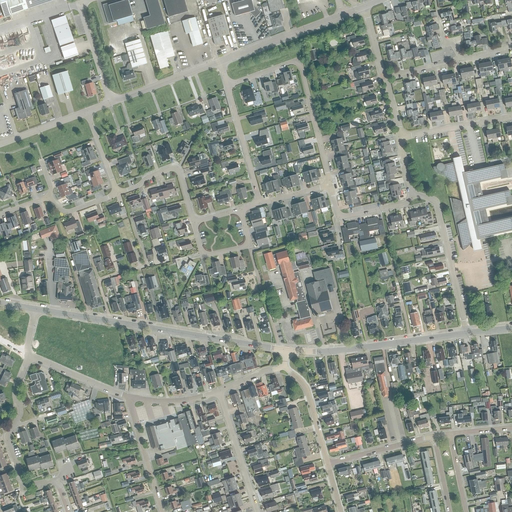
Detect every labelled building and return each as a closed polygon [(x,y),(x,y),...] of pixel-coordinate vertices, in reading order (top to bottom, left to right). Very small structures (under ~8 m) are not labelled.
[(0,0),(0,5),(4,17),(54,0),(0,0)] [(114,1),(103,5),(108,24),(117,21),(117,20),(132,16),(133,16),(128,0),(126,0),(115,3),(114,1)] [(158,0),(145,0),(150,16),(144,18),(147,30),(165,24),(158,0)] [(163,0),(169,17),(188,12),(184,0),(163,0)] [(236,16),(250,12),(256,18),(261,13),(254,6),(251,0),(245,0),(232,4),(236,16)] [(272,22),(273,28),(282,26),(281,22),(283,22),(281,13),(280,13),(279,10),(284,9),(281,0),(266,0),(270,13),(272,12),(273,15),(270,16),(272,22)] [(419,4),(418,0),(412,1),(412,2),(406,3),(407,5),(407,9),(413,8),(414,12),(420,11),(419,4)] [(409,16),(407,9),(407,5),(401,6),(401,7),(395,8),(396,14),(402,13),(402,17),(406,16),(409,16)] [(449,22),(454,20),(452,10),(446,11),(446,12),(440,14),(442,19),(447,18),(448,22),(449,22)] [(380,14),(382,24),(389,23),(388,19),(393,18),(392,11),(388,12),(388,13),(386,14),(386,13),(380,14)] [(208,19),(214,39),(213,39),(215,45),(222,43),(221,39),(221,38),(221,37),(229,34),(223,15),(208,19)] [(65,16),(51,21),(59,45),(66,43),(67,46),(60,48),(64,59),(78,54),(74,44),(72,44),(71,41),(73,41),(73,40),(65,16)] [(132,16),(117,20),(117,21),(118,26),(134,21),(132,16)] [(186,34),(189,33),(193,47),(203,44),(195,17),(182,21),(186,34)] [(507,20),(502,21),(503,27),(508,26),(508,30),(511,28),(511,17),(506,19),(507,20)] [(454,20),(449,22),(451,27),(450,27),(451,33),(455,32),(462,31),(460,25),(456,26),(455,20),(454,20)] [(503,27),(502,21),(495,22),(495,21),(489,22),(491,33),(497,32),(496,28),(503,27)] [(382,24),(380,25),(382,31),(383,31),(384,36),(390,35),(388,29),(392,28),(391,22),(389,23),(382,24)] [(425,26),(428,36),(434,35),(434,34),(433,31),(438,30),(437,24),(431,25),(431,24),(425,26)] [(151,35),(160,69),(169,66),(166,58),(175,55),(168,30),(151,35)] [(428,36),(426,36),(428,43),(431,42),(433,47),(439,46),(437,40),(439,40),(437,34),(434,34),(434,35),(428,36)] [(476,46),(475,39),(471,40),(470,35),(464,36),(465,41),(464,42),(465,48),(476,46)] [(475,39),(476,46),(476,47),(482,46),(482,45),(488,44),(487,38),(481,39),(480,35),(474,36),(475,39)] [(352,39),(353,42),(350,43),(349,45),(350,48),(364,44),(362,37),(356,39),(355,36),(349,37),(350,40),(352,39)] [(140,39),(125,44),(131,63),(128,64),(127,67),(126,67),(127,70),(128,69),(129,72),(122,74),(124,81),(135,78),(133,70),(139,69),(138,66),(147,64),(140,39)] [(412,51),(413,56),(414,59),(420,58),(419,57),(425,55),(423,50),(418,51),(417,47),(411,49),(412,51)] [(401,57),(399,52),(394,53),(393,49),(387,51),(389,61),(395,60),(395,59),(401,57)] [(405,49),(403,49),(399,50),(399,52),(401,57),(402,60),(408,59),(407,58),(413,56),(412,51),(406,52),(405,49)] [(348,56),(353,54),(353,55),(356,54),(356,57),(354,57),(353,58),(353,59),(353,60),(353,61),(353,62),(353,63),(353,64),(353,65),(353,66),(362,64),(361,61),(368,59),(366,51),(359,53),(359,50),(357,51),(353,52),(347,53),(348,56)] [(500,72),(504,72),(504,75),(507,74),(506,72),(504,60),(498,61),(500,72)] [(485,64),(479,65),(480,73),(484,72),(485,77),(487,76),(485,64)] [(358,69),(358,71),(355,72),(354,73),(356,79),(357,80),(360,79),(360,78),(360,76),(370,74),(368,66),(361,68),(360,65),(354,67),(355,70),(358,69)] [(462,78),(462,80),(466,80),(467,82),(469,81),(467,69),(460,70),(462,78)] [(72,90),(66,70),(52,75),(58,95),(72,90)] [(284,74),(280,75),(283,86),(289,84),(288,82),(293,80),(291,71),(284,73),(284,74)] [(456,85),(456,84),(456,82),(455,74),(448,76),(451,88),(453,88),(453,86),(456,85)] [(448,84),(448,88),(451,88),(448,76),(442,77),(443,85),(448,84)] [(424,87),(429,86),(429,91),(432,90),(429,78),(423,79),(424,87)] [(89,96),(90,96),(91,96),(93,95),(96,94),(92,82),(89,83),(88,79),(81,81),(83,85),(85,84),(88,96),(89,96)] [(362,86),(363,91),(373,89),(371,81),(365,82),(364,80),(353,82),(354,87),(359,86),(362,86)] [(404,82),(406,92),(412,91),(411,88),(417,86),(417,89),(420,88),(419,85),(417,85),(416,80),(410,82),(410,81),(404,82)] [(272,83),(272,82),(264,83),(267,93),(272,91),(273,94),(278,92),(276,82),(272,83)] [(49,85),(39,88),(43,99),(45,103),(46,103),(46,105),(55,102),(53,96),(53,97),(49,85)] [(15,109),(18,119),(31,115),(29,109),(33,108),(30,99),(29,95),(27,89),(14,93),(18,107),(15,109)] [(244,97),(246,103),(253,101),(254,106),(263,104),(260,96),(254,97),(252,89),(242,92),(243,93),(242,93),(243,97),(244,97)] [(405,99),(406,105),(412,103),(411,98),(415,97),(414,91),(412,91),(406,92),(403,93),(404,99),(405,99)] [(365,98),(366,102),(364,102),(364,103),(364,106),(365,106),(377,103),(375,96),(369,97),(368,94),(362,96),(362,99),(365,98)] [(494,96),(491,96),(494,109),(500,107),(499,99),(494,100),(494,96)] [(206,111),(208,117),(214,115),(213,111),(220,108),(216,97),(209,100),(212,109),(206,111)] [(475,112),(481,111),(480,103),(475,104),(475,99),(474,99),(472,100),(475,112)] [(47,113),(49,113),(46,105),(46,103),(45,103),(38,105),(41,115),(44,114),(45,115),(47,115),(47,113)] [(285,103),(275,105),(276,111),(286,108),(285,103)] [(304,111),(303,108),(302,105),(296,107),(295,103),(288,105),(290,112),(293,111),(294,114),(300,113),(303,112),(304,112),(304,111)] [(411,116),(417,115),(418,115),(417,108),(413,109),(412,103),(406,105),(408,110),(407,111),(408,117),(411,116)] [(462,114),(461,106),(457,107),(456,103),(454,103),(456,116),(462,114)] [(188,108),(191,116),(200,112),(200,113),(205,112),(202,105),(199,106),(198,104),(194,105),(194,106),(191,107),(190,107),(189,107),(189,108),(188,108)] [(366,113),(369,122),(373,121),(373,120),(383,117),(381,110),(374,111),(373,108),(365,111),(365,114),(366,113)] [(442,111),(438,112),(437,108),(435,108),(438,121),(444,119),(442,111)] [(262,119),(267,118),(265,110),(256,112),(257,116),(250,118),(252,126),(264,123),(262,119)] [(179,116),(177,112),(172,114),(173,118),(172,119),(169,120),(171,124),(174,123),(175,126),(182,123),(179,116)] [(417,115),(411,116),(413,127),(419,125),(419,124),(424,123),(423,117),(418,118),(417,115)] [(168,131),(166,124),(164,120),(161,122),(159,119),(152,122),(154,127),(155,126),(156,130),(160,129),(162,133),(168,131)] [(219,126),(218,122),(211,124),(214,132),(219,131),(219,134),(224,133),(223,132),(229,130),(227,123),(219,126)] [(299,133),(305,131),(308,130),(309,130),(308,129),(309,129),(308,126),(308,127),(307,124),(301,125),(300,122),(294,124),(295,130),(298,130),(299,133)] [(374,127),(376,134),(386,132),(385,124),(378,126),(377,123),(370,125),(371,128),(374,127)] [(136,128),(132,129),(135,136),(132,137),(134,144),(139,141),(137,136),(145,133),(143,126),(136,128)] [(262,137),(255,139),(257,146),(268,143),(267,139),(270,138),(267,129),(260,131),(262,137)] [(492,131),(495,143),(498,142),(497,138),(500,137),(499,129),(492,131)] [(495,143),(492,131),(486,132),(488,140),(492,139),(493,143),(495,143)] [(115,134),(108,137),(110,142),(110,143),(111,144),(111,145),(112,148),(118,146),(119,147),(127,144),(124,136),(116,138),(115,134)] [(331,141),(333,147),(343,144),(342,141),(345,141),(343,135),(337,136),(338,139),(331,141)] [(380,146),(381,149),(391,147),(390,141),(389,141),(386,142),(385,138),(378,140),(378,141),(376,141),(377,146),(380,146)] [(208,144),(210,154),(217,152),(215,146),(219,145),(218,141),(208,144)] [(225,147),(226,150),(230,149),(230,148),(235,147),(233,141),(224,143),(221,144),(221,145),(219,145),(220,149),(225,147)] [(177,152),(184,156),(188,148),(191,150),(194,143),(191,142),(189,146),(183,143),(177,152)] [(164,146),(165,149),(158,152),(159,156),(160,155),(162,161),(170,159),(168,154),(172,153),(169,144),(164,146)] [(341,151),(342,154),(348,152),(346,147),(344,147),(343,144),(333,147),(334,153),(341,151)] [(301,153),(303,152),(304,155),(314,152),(312,146),(306,148),(305,145),(299,146),(301,153)] [(82,150),(84,156),(94,152),(92,147),(84,150),(83,146),(76,149),(77,152),(82,150)] [(392,148),(391,147),(381,149),(382,152),(379,152),(380,158),(386,157),(385,154),(392,152),(391,148),(392,148)] [(143,157),(147,167),(153,165),(150,157),(153,156),(151,150),(148,151),(149,154),(143,157)] [(264,157),(261,158),(262,165),(271,163),(269,156),(272,155),(271,150),(263,152),(264,157)] [(62,156),(61,152),(54,155),(55,158),(56,161),(48,164),(50,169),(60,165),(63,165),(60,157),(62,156)] [(94,152),(84,156),(86,162),(82,163),(83,167),(90,164),(88,161),(96,158),(94,152)] [(336,158),(337,164),(348,162),(347,159),(349,158),(348,152),(342,154),(342,157),(336,158)] [(123,164),(118,166),(121,175),(130,172),(128,164),(132,163),(129,156),(121,159),(123,164)] [(206,158),(199,160),(198,157),(189,160),(191,166),(198,164),(200,168),(208,165),(206,158)] [(455,199),(452,199),(453,203),(452,203),(457,225),(456,226),(458,234),(459,234),(463,251),(466,248),(469,245),(472,242),(471,237),(475,236),(479,236),(479,238),(511,230),(511,217),(489,223),(486,209),(510,204),(510,202),(511,201),(511,200),(511,196),(510,190),(483,197),(480,183),(504,177),(504,175),(506,175),(505,169),(504,164),(470,172),(471,175),(465,176),(460,157),(453,159),(454,163),(443,165),(442,164),(440,164),(438,164),(437,165),(436,167),(433,167),(433,169),(434,171),(436,173),(438,174),(439,174),(441,175),(444,176),(446,178),(448,180),(450,181),(452,182),(455,183),(457,182),(458,182),(463,202),(462,202),(459,200),(455,199)] [(390,159),(381,161),(382,168),(385,167),(386,170),(396,168),(395,162),(391,163),(390,159)] [(222,162),(224,168),(226,167),(227,169),(230,168),(231,174),(236,173),(236,171),(241,170),(239,163),(230,166),(228,160),(222,162)] [(345,168),(346,171),(352,170),(351,164),(348,165),(348,162),(337,164),(339,170),(345,168)] [(50,169),(53,175),(63,171),(60,165),(50,169)] [(90,176),(92,180),(101,177),(99,170),(96,171),(94,168),(86,171),(88,177),(90,176)] [(396,168),(386,170),(387,173),(384,174),(386,181),(395,179),(394,174),(397,173),(396,170),(396,168)] [(312,182),(319,180),(318,178),(321,177),(319,169),(316,170),(316,169),(309,171),(312,182)] [(340,176),(342,182),(352,179),(351,176),(354,176),(352,170),(346,171),(347,174),(340,176)] [(303,173),(306,184),(312,182),(309,171),(303,173)] [(280,180),(278,174),(273,176),(274,181),(271,182),(274,192),(280,191),(279,188),(282,187),(280,180)] [(192,179),(193,186),(197,185),(205,183),(203,175),(195,177),(195,178),(192,179)] [(290,176),(293,187),(299,186),(296,175),(290,176)] [(293,187),(290,176),(284,178),(284,179),(281,180),(283,187),(286,186),(287,189),(293,187)] [(67,184),(71,183),(69,177),(63,179),(65,184),(58,187),(60,193),(69,189),(67,184)] [(103,183),(101,177),(92,180),(89,181),(93,191),(102,188),(101,184),(103,183)] [(26,180),(26,182),(23,183),(23,182),(17,184),(19,190),(21,194),(26,192),(24,188),(28,186),(28,187),(34,185),(31,178),(26,180)] [(350,186),(350,189),(357,187),(355,182),(353,182),(352,179),(342,182),(343,188),(350,186)] [(264,183),(265,184),(262,185),(264,192),(267,192),(267,194),(274,192),(271,182),(264,183)] [(12,190),(10,183),(7,184),(8,187),(0,190),(0,193),(1,195),(0,196),(2,200),(6,199),(6,198),(11,196),(9,191),(12,190)] [(390,189),(391,192),(401,190),(401,188),(400,188),(399,184),(392,186),(392,183),(386,184),(387,189),(390,189)] [(162,189),(162,190),(164,198),(169,197),(168,197),(168,195),(176,193),(177,195),(175,189),(174,189),(173,184),(167,186),(168,189),(162,190),(162,189)] [(238,189),(240,199),(248,197),(246,191),(247,191),(246,187),(238,189)] [(345,193),(346,199),(356,197),(356,194),(358,193),(357,187),(350,189),(351,192),(345,193)] [(67,196),(69,201),(77,198),(76,194),(73,195),(72,194),(73,193),(71,188),(69,189),(60,193),(62,198),(67,196)] [(164,198),(162,190),(157,192),(156,189),(150,190),(152,195),(150,196),(152,202),(152,200),(160,197),(161,199),(160,199),(164,198)] [(224,191),(220,192),(221,195),(217,196),(219,204),(230,201),(228,197),(232,196),(230,189),(224,191)] [(401,190),(391,192),(392,195),(389,195),(390,201),(399,199),(398,196),(402,195),(401,191),(401,190)] [(149,209),(146,198),(140,200),(138,195),(129,198),(131,205),(137,203),(138,207),(144,205),(145,210),(149,209)] [(197,198),(200,209),(208,207),(207,203),(213,202),(211,195),(205,197),(205,196),(197,198)] [(324,196),(318,198),(321,209),(327,207),(327,206),(329,206),(328,200),(325,201),(324,196)] [(356,197),(346,199),(348,205),(354,203),(355,206),(361,205),(359,199),(357,200),(356,197)] [(321,209),(318,198),(312,200),(315,211),(321,209)] [(305,202),(298,203),(301,214),(308,213),(305,202)] [(119,203),(114,205),(108,207),(111,214),(119,211),(121,215),(127,213),(124,206),(120,208),(119,203)] [(301,214),(298,203),(292,205),(295,216),(301,214)] [(174,216),(175,217),(178,216),(178,215),(177,213),(178,213),(178,212),(182,211),(180,205),(176,206),(169,208),(170,215),(173,214),(174,216)] [(34,209),(37,218),(43,216),(40,207),(34,209)] [(286,207),(279,209),(282,220),(289,218),(288,217),(291,216),(289,209),(286,210),(286,207)] [(251,222),(262,219),(260,209),(254,211),(255,214),(250,215),(251,222)] [(279,209),(273,210),(276,221),(282,220),(279,209)] [(420,210),(423,220),(426,219),(426,222),(432,221),(431,214),(427,214),(426,209),(422,210),(422,209),(420,209),(420,210)] [(417,210),(415,211),(417,221),(420,220),(421,223),(423,223),(423,220),(420,210),(417,211),(417,210)] [(22,221),(24,225),(31,222),(30,218),(29,218),(27,211),(20,213),(23,220),(22,221)] [(87,215),(89,222),(97,219),(99,222),(105,220),(103,215),(99,217),(97,211),(92,213),(87,215)] [(417,221),(415,211),(413,211),(414,212),(410,212),(411,219),(409,220),(410,225),(415,224),(414,221),(417,221)] [(397,214),(395,215),(397,225),(400,224),(401,228),(404,227),(401,214),(397,215),(397,214)] [(397,225),(395,215),(394,215),(394,216),(390,217),(391,224),(389,224),(390,230),(395,229),(394,226),(397,225)] [(8,221),(4,223),(5,227),(6,227),(8,233),(12,232),(11,228),(18,226),(14,216),(7,219),(8,221)] [(142,234),(143,236),(149,235),(147,230),(146,230),(144,223),(145,223),(143,216),(137,218),(139,225),(140,224),(140,226),(138,227),(140,234),(142,234)] [(67,231),(75,228),(77,232),(83,230),(80,224),(77,225),(74,218),(70,219),(71,221),(64,223),(65,226),(65,227),(66,227),(67,231)] [(376,218),(371,219),(374,231),(379,230),(380,236),(385,235),(382,220),(379,221),(378,218),(376,219),(376,218)] [(264,225),(262,219),(251,222),(253,228),(259,226),(260,229),(267,227),(266,224),(264,225)] [(365,224),(362,224),(365,239),(370,238),(369,232),(374,231),(371,219),(367,220),(367,221),(365,221),(365,224)] [(175,228),(174,230),(175,234),(177,234),(187,232),(185,225),(182,226),(181,220),(174,222),(175,228)] [(5,227),(4,223),(0,224),(0,222),(0,231),(0,233),(1,233),(2,233),(4,237),(8,235),(5,227)] [(351,223),(354,235),(359,234),(360,240),(365,239),(362,224),(359,225),(358,223),(356,223),(356,222),(351,223)] [(354,235),(351,223),(347,224),(347,225),(345,225),(345,228),(342,228),(345,243),(350,242),(349,236),(354,235)] [(39,232),(42,239),(58,233),(56,226),(39,232)] [(150,230),(153,240),(161,237),(158,227),(150,230)] [(266,231),(255,234),(257,241),(267,238),(266,231)] [(320,232),(321,237),(322,236),(323,243),(334,241),(333,234),(328,235),(327,231),(320,232)] [(420,236),(422,242),(431,240),(431,239),(436,238),(435,233),(431,234),(431,233),(420,236)] [(471,237),(472,242),(474,250),(477,249),(481,248),(480,240),(479,238),(479,236),(475,236),(471,237)] [(267,238),(257,241),(258,247),(261,246),(262,249),(269,247),(268,244),(269,244),(267,238)] [(187,249),(192,248),(190,240),(184,242),(183,239),(176,241),(178,246),(181,245),(182,249),(187,248),(187,249)] [(376,239),(360,242),(362,250),(377,247),(376,239)] [(77,241),(71,243),(74,252),(80,251),(77,241)] [(124,244),(127,255),(128,255),(130,264),(137,262),(134,253),(131,254),(130,252),(133,251),(131,242),(124,244)] [(111,256),(107,245),(101,247),(105,260),(104,260),(107,270),(114,268),(113,262),(112,262),(110,256),(111,256)] [(426,254),(427,257),(440,254),(439,246),(424,250),(423,246),(416,247),(417,251),(422,250),(423,254),(426,254)] [(338,247),(327,249),(328,256),(335,255),(336,259),(344,257),(343,251),(339,252),(338,247)] [(89,306),(89,305),(91,305),(90,303),(92,302),(91,298),(95,296),(93,291),(98,289),(94,278),(95,278),(92,270),(89,271),(88,269),(92,268),(86,250),(72,255),(77,272),(79,271),(80,276),(79,277),(85,297),(87,303),(87,306),(89,306)] [(298,272),(294,273),(293,271),(298,269),(297,266),(296,266),(295,261),(291,262),(290,259),(289,259),(286,251),(272,255),(271,253),(264,254),(269,270),(276,268),(275,266),(279,265),(279,264),(280,264),(284,277),(283,277),(284,281),(285,281),(288,292),(291,301),(297,299),(298,302),(296,302),(300,319),(293,321),(294,323),(293,323),(295,331),(313,326),(305,295),(304,295),(304,292),(303,291),(304,291),(303,287),(298,272)] [(385,252),(378,254),(381,266),(388,264),(388,262),(389,261),(387,252),(385,252)] [(312,267),(309,255),(306,255),(307,258),(297,260),(300,270),(312,267)] [(239,267),(240,270),(244,269),(243,262),(240,263),(238,256),(230,258),(232,268),(239,267)] [(94,259),(95,263),(96,267),(97,267),(99,272),(104,271),(103,266),(104,266),(101,257),(94,259)] [(175,259),(177,268),(181,270),(181,271),(185,273),(188,269),(191,271),(193,267),(195,264),(190,261),(189,262),(188,262),(187,257),(181,258),(181,257),(175,259)] [(59,299),(72,300),(72,294),(73,294),(73,289),(71,289),(72,284),(68,284),(69,268),(67,260),(55,259),(54,267),(56,267),(54,282),(58,283),(58,292),(57,299),(59,299)] [(33,288),(32,276),(31,276),(31,271),(33,271),(31,260),(24,261),(26,272),(27,277),(21,278),(23,290),(27,290),(27,293),(33,292),(33,288)] [(218,272),(219,276),(226,274),(224,267),(220,268),(219,261),(212,263),(213,269),(209,269),(210,275),(214,274),(214,273),(218,272)] [(435,269),(436,271),(440,270),(439,269),(443,268),(442,264),(438,265),(433,266),(433,265),(432,261),(426,263),(426,266),(428,266),(429,270),(435,269)] [(330,269),(329,269),(313,272),(315,280),(316,280),(317,282),(306,285),(314,316),(317,316),(318,315),(333,311),(327,290),(336,288),(331,270),(331,269),(330,269)] [(379,271),(380,275),(381,279),(388,278),(388,276),(393,275),(392,271),(387,272),(387,270),(379,271)] [(0,284),(3,292),(3,293),(4,292),(6,291),(7,292),(8,292),(7,291),(10,290),(6,278),(2,279),(0,272),(0,284)] [(201,274),(194,276),(196,276),(197,281),(195,281),(199,281),(200,284),(205,283),(205,285),(209,284),(207,275),(204,276),(204,275),(201,275),(201,274)] [(111,279),(115,294),(117,294),(115,286),(119,285),(118,283),(120,283),(119,279),(124,278),(123,275),(111,279)] [(155,288),(152,277),(146,279),(149,290),(155,288)] [(246,288),(246,286),(245,279),(237,281),(237,277),(228,279),(229,282),(233,281),(234,289),(239,288),(242,287),(243,290),(246,289),(246,288)] [(431,279),(432,286),(437,285),(437,284),(439,284),(439,285),(443,284),(447,283),(446,279),(441,280),(437,281),(436,278),(431,279)] [(409,282),(403,283),(405,293),(411,292),(409,282)] [(90,303),(91,305),(92,309),(102,305),(101,300),(100,300),(100,297),(98,289),(93,291),(95,296),(91,298),(92,302),(90,303)] [(215,300),(213,293),(204,295),(205,300),(209,299),(210,302),(215,300)] [(137,294),(133,295),(124,297),(129,313),(132,312),(133,313),(136,312),(137,311),(142,310),(137,294)] [(386,297),(388,304),(394,302),(392,295),(386,297)] [(490,308),(488,295),(484,296),(485,302),(484,302),(485,305),(481,305),(483,317),(490,316),(489,308),(490,308)] [(429,297),(423,299),(425,311),(426,316),(424,316),(425,324),(434,322),(432,310),(431,310),(430,305),(429,300),(429,297)] [(121,298),(118,299),(122,311),(123,312),(125,312),(126,310),(123,302),(124,302),(123,298),(121,298)] [(159,312),(161,319),(169,317),(167,310),(168,310),(165,299),(160,300),(162,306),(157,307),(158,312),(159,312)] [(181,301),(182,308),(189,306),(188,299),(181,301)] [(234,311),(239,309),(239,310),(242,309),(239,299),(236,299),(232,300),(234,311)] [(379,319),(381,318),(384,328),(389,326),(387,319),(389,319),(385,304),(376,307),(379,319)] [(174,316),(176,322),(182,320),(180,314),(181,313),(179,307),(178,306),(176,307),(175,308),(175,309),(172,311),(173,316),(174,316)] [(447,312),(448,320),(454,319),(454,315),(454,310),(453,311),(452,306),(446,307),(447,312)] [(437,313),(435,314),(436,317),(437,317),(438,322),(444,321),(442,313),(444,312),(443,307),(437,308),(437,313)] [(394,318),(395,321),(394,322),(394,323),(395,323),(395,327),(399,327),(400,327),(401,327),(403,327),(402,320),(401,320),(401,314),(402,313),(401,308),(396,309),(397,314),(395,314),(395,317),(394,318)] [(190,317),(189,317),(190,318),(189,318),(190,319),(190,320),(191,324),(194,324),(196,324),(196,323),(197,323),(195,316),(193,310),(189,311),(190,317)] [(200,313),(202,325),(208,324),(207,319),(206,316),(205,312),(200,313)] [(410,314),(413,327),(421,325),(418,312),(410,314)] [(211,322),(212,322),(214,327),(220,325),(218,317),(217,317),(216,313),(209,315),(211,322)] [(224,324),(225,328),(231,327),(229,319),(228,314),(224,315),(225,320),(223,320),(224,324)] [(369,323),(370,326),(368,326),(370,333),(378,332),(377,324),(379,324),(377,316),(373,317),(368,318),(368,319),(368,322),(369,323)] [(247,326),(248,330),(254,329),(252,321),(251,321),(250,317),(246,318),(247,322),(245,323),(246,326),(247,326)] [(270,332),(267,321),(261,323),(262,326),(260,326),(260,327),(260,330),(261,330),(262,333),(265,332),(266,333),(270,332)] [(350,323),(353,336),(359,335),(358,331),(359,331),(358,328),(357,328),(355,322),(354,322),(353,321),(351,321),(352,323),(350,323)] [(48,350),(49,355),(56,354),(54,339),(60,338),(59,326),(52,327),(51,323),(44,324),(46,338),(39,339),(41,352),(48,350)] [(127,338),(131,350),(136,348),(132,336),(127,338)] [(148,340),(149,348),(147,348),(148,353),(151,353),(151,351),(154,351),(153,347),(156,346),(155,343),(154,343),(154,339),(152,340),(152,339),(150,339),(150,340),(148,340)] [(492,344),(490,344),(491,351),(493,351),(493,353),(487,354),(489,364),(500,362),(498,352),(497,352),(497,350),(496,341),(491,341),(492,344)] [(168,342),(161,342),(161,344),(159,344),(160,356),(165,356),(169,355),(168,352),(165,352),(165,348),(168,348),(168,342)] [(472,354),(473,354),(473,358),(474,358),(475,359),(477,359),(478,358),(483,357),(482,349),(479,350),(478,344),(477,343),(474,344),(473,345),(473,346),(471,346),(472,354)] [(182,345),(183,346),(176,348),(178,355),(187,353),(187,355),(192,354),(190,349),(188,350),(186,344),(182,345)] [(461,354),(465,353),(466,360),(470,360),(470,363),(473,362),(472,354),(469,355),(468,346),(464,346),(464,345),(460,346),(461,354)] [(197,349),(200,359),(204,358),(203,357),(205,357),(205,355),(207,354),(205,347),(202,348),(202,349),(201,349),(201,348),(200,348),(198,348),(197,348),(197,349)] [(454,364),(458,363),(457,356),(455,347),(451,348),(451,347),(448,348),(449,354),(449,355),(449,357),(452,357),(453,360),(449,361),(450,367),(453,366),(454,364)] [(436,350),(438,361),(443,360),(444,366),(448,365),(447,359),(445,359),(444,351),(443,351),(443,348),(436,350)] [(173,350),(168,352),(169,355),(171,363),(177,361),(173,350)] [(227,361),(225,355),(223,356),(221,350),(217,351),(218,352),(212,354),(214,360),(221,358),(222,362),(227,361)] [(242,371),(236,352),(231,354),(233,362),(231,363),(232,365),(229,366),(232,375),(232,374),(233,375),(236,375),(236,374),(242,371)] [(415,368),(414,363),(413,359),(412,359),(411,353),(405,354),(407,364),(405,364),(407,373),(413,372),(412,368),(415,368)] [(0,401),(5,400),(2,392),(0,393),(0,384),(5,387),(7,382),(8,383),(10,379),(11,377),(9,377),(10,374),(3,371),(6,366),(10,368),(14,360),(1,354),(0,356),(0,362),(4,365),(3,369),(0,367),(0,401)] [(402,365),(402,363),(400,363),(398,354),(390,356),(391,364),(395,364),(396,366),(397,366),(401,365),(402,365)] [(214,365),(211,355),(206,356),(208,362),(204,363),(205,367),(214,365)] [(254,355),(248,356),(248,355),(243,356),(244,357),(239,358),(243,371),(257,367),(255,359),(254,355)] [(367,357),(359,358),(360,363),(361,363),(362,367),(361,367),(362,370),(365,370),(365,371),(368,371),(369,369),(373,369),(372,364),(368,364),(367,357)] [(374,358),(375,364),(376,374),(377,374),(381,392),(382,392),(383,397),(388,396),(387,391),(388,390),(384,372),(385,372),(385,366),(383,357),(374,358)] [(190,360),(192,368),(199,366),(196,358),(190,360)] [(360,363),(359,358),(351,360),(353,369),(348,370),(348,368),(345,369),(348,384),(363,382),(361,372),(362,372),(362,370),(361,367),(362,367),(361,363),(360,363)] [(326,375),(325,363),(317,365),(318,370),(319,370),(319,376),(322,375),(323,379),(326,378),(326,375)] [(225,368),(216,371),(218,377),(223,376),(223,377),(224,377),(226,377),(226,376),(226,375),(227,375),(227,374),(230,373),(228,367),(225,368)] [(119,383),(125,383),(126,374),(129,374),(129,368),(124,368),(124,374),(118,374),(118,380),(119,380),(119,383)] [(206,375),(208,383),(216,381),(215,378),(216,378),(214,371),(207,372),(206,368),(201,370),(203,375),(206,375)] [(133,381),(133,389),(138,389),(138,390),(141,390),(141,389),(146,388),(145,370),(130,370),(130,376),(135,376),(135,381),(133,381)] [(193,383),(192,376),(186,378),(185,372),(181,373),(183,380),(186,379),(187,381),(186,382),(187,385),(188,389),(193,388),(192,383),(193,383)] [(30,387),(33,394),(40,392),(39,392),(41,391),(41,392),(48,390),(44,380),(46,380),(45,377),(43,375),(43,374),(41,373),(41,374),(39,374),(37,374),(36,373),(29,376),(31,382),(34,381),(35,383),(34,386),(30,387)] [(172,387),(175,386),(177,390),(183,388),(180,380),(179,376),(178,377),(177,373),(174,374),(175,378),(170,379),(172,387)] [(154,385),(155,388),(162,386),(161,381),(164,380),(163,374),(159,375),(159,374),(151,376),(153,385),(154,385)] [(201,380),(200,377),(199,377),(199,374),(195,375),(195,374),(193,374),(194,379),(195,379),(196,383),(197,383),(198,387),(202,386),(201,380)] [(272,380),(273,384),(269,385),(271,393),(271,392),(277,391),(277,393),(282,392),(281,388),(280,388),(279,387),(280,386),(279,384),(278,384),(278,382),(277,382),(276,378),(272,380)] [(81,399),(84,391),(80,389),(81,387),(72,383),(71,385),(68,383),(64,391),(67,392),(66,393),(68,394),(69,391),(73,392),(72,395),(73,396),(72,398),(78,401),(79,399),(81,399)] [(262,383),(256,384),(260,398),(268,395),(265,386),(263,386),(262,383)] [(240,392),(249,418),(255,416),(254,412),(259,410),(254,397),(257,396),(254,386),(248,388),(249,389),(240,392)] [(320,400),(328,398),(329,400),(334,399),(332,392),(327,393),(327,391),(318,394),(320,400)] [(237,393),(231,396),(234,404),(238,403),(238,406),(239,409),(244,408),(243,404),(241,405),(237,393)] [(50,406),(48,398),(37,402),(39,409),(40,412),(41,412),(45,411),(45,410),(44,408),(50,406)] [(285,398),(281,399),(282,403),(278,404),(279,407),(287,405),(285,398)] [(90,400),(66,406),(70,418),(73,418),(74,423),(95,417),(90,400)] [(104,407),(103,400),(98,401),(98,402),(95,403),(96,409),(99,409),(99,411),(104,410),(104,407)] [(322,407),(322,409),(322,413),(323,412),(323,413),(328,412),(328,414),(333,413),(331,408),(336,407),(334,401),(328,402),(329,405),(322,407)] [(124,404),(114,404),(114,419),(122,419),(122,411),(120,411),(120,407),(125,407),(124,404)] [(218,411),(215,404),(208,407),(210,414),(214,413),(215,417),(219,416),(217,411),(218,411)] [(412,413),(415,412),(413,406),(408,407),(409,410),(408,410),(410,418),(405,420),(406,424),(407,424),(409,432),(414,431),(411,418),(413,417),(412,413)] [(500,411),(499,408),(496,408),(496,406),(491,407),(491,415),(494,415),(495,420),(501,419),(500,411)] [(56,410),(58,416),(67,413),(65,407),(56,410)] [(291,417),(291,419),(300,417),(299,414),(298,410),(297,410),(297,408),(289,410),(288,410),(287,407),(279,409),(280,413),(286,411),(287,413),(289,413),(290,417),(291,417)] [(450,415),(453,414),(452,407),(449,407),(449,412),(446,413),(447,417),(439,418),(440,424),(441,424),(441,425),(444,425),(444,424),(451,423),(450,417),(450,415)] [(202,408),(196,409),(197,413),(198,417),(201,416),(202,423),(207,421),(205,415),(204,415),(202,408)] [(249,422),(244,408),(239,409),(240,415),(237,416),(240,424),(249,422)] [(481,414),(482,421),(488,420),(487,413),(486,413),(485,408),(478,409),(479,414),(481,414)] [(364,418),(362,410),(350,413),(352,421),(364,418)] [(184,413),(185,416),(190,430),(194,429),(199,445),(204,444),(199,427),(196,428),(194,422),(195,422),(191,411),(184,413)] [(461,414),(453,415),(454,421),(457,420),(457,423),(464,423),(463,411),(460,411),(461,414)] [(190,430),(185,416),(184,413),(183,414),(181,414),(177,416),(178,418),(187,447),(197,444),(194,435),(192,436),(190,430)] [(325,420),(327,426),(335,424),(334,421),(338,419),(337,414),(332,415),(332,418),(325,420)] [(429,426),(427,419),(430,419),(428,414),(420,416),(421,421),(418,422),(419,428),(425,427),(426,428),(428,427),(428,426),(429,426)] [(57,416),(46,420),(47,425),(59,421),(57,416)] [(291,419),(292,422),(293,426),(291,427),(292,430),(302,427),(301,424),(302,424),(301,419),(300,420),(300,417),(291,419)] [(165,450),(165,449),(176,446),(177,450),(187,447),(178,418),(169,421),(169,422),(166,423),(166,422),(156,425),(157,426),(154,426),(154,425),(147,428),(153,449),(159,447),(160,451),(165,450)] [(112,425),(114,434),(118,432),(118,434),(121,433),(120,428),(123,427),(127,425),(126,421),(112,425)] [(377,423),(379,428),(379,427),(380,429),(378,430),(380,440),(387,438),(384,428),(383,429),(382,427),(383,427),(381,422),(377,423)] [(30,430),(33,438),(40,436),(37,427),(30,430)] [(78,432),(81,441),(99,436),(97,427),(78,432)] [(255,436),(254,430),(249,432),(249,435),(244,436),(245,443),(253,441),(252,437),(255,436)] [(21,440),(22,444),(29,442),(26,431),(19,433),(21,440)] [(342,431),(337,432),(337,434),(334,435),(334,433),(331,434),(326,435),(327,440),(331,439),(331,440),(336,439),(335,438),(338,437),(339,440),(344,439),(342,431)] [(208,439),(209,442),(222,438),(220,432),(212,435),(213,439),(212,439),(212,438),(208,439)] [(119,439),(123,438),(124,441),(130,439),(129,434),(122,436),(122,434),(110,437),(111,442),(119,440),(119,439)] [(75,435),(64,439),(65,442),(65,443),(67,448),(68,450),(72,449),(75,448),(79,446),(75,435)] [(298,445),(299,448),(307,445),(307,443),(307,442),(306,438),(305,438),(305,436),(296,438),(297,440),(297,441),(298,445)] [(64,439),(64,438),(52,442),(56,453),(60,451),(60,452),(63,451),(63,450),(67,448),(65,443),(65,442),(64,439)] [(222,438),(209,442),(210,444),(213,443),(214,442),(215,445),(211,447),(212,451),(221,448),(220,444),(223,443),(222,438)] [(475,462),(484,460),(484,467),(491,466),(488,438),(482,439),(483,453),(473,456),(475,462)] [(496,446),(500,446),(501,449),(504,449),(503,445),(508,445),(508,438),(496,439),(496,446)] [(335,451),(335,452),(338,451),(338,449),(340,449),(340,450),(347,449),(345,440),(335,442),(336,446),(332,446),(333,447),(329,448),(330,452),(335,451)] [(248,452),(247,452),(248,455),(249,455),(250,457),(263,453),(260,444),(254,446),(255,449),(248,451),(248,452)] [(307,445),(299,448),(295,449),(297,458),(294,459),(295,463),(302,461),(301,457),(310,455),(309,452),(310,452),(308,448),(307,445)] [(471,462),(472,463),(474,462),(475,462),(473,456),(472,449),(466,451),(467,456),(464,456),(466,463),(471,462)] [(211,460),(212,462),(208,463),(209,466),(213,465),(214,467),(222,465),(220,460),(222,459),(222,460),(232,457),(230,450),(220,453),(221,457),(211,460)] [(39,460),(41,467),(42,469),(46,468),(49,468),(49,467),(53,466),(50,455),(38,458),(39,460)] [(37,468),(41,467),(39,460),(38,458),(38,456),(26,459),(29,470),(34,469),(34,470),(37,469),(37,468)] [(156,460),(158,467),(168,464),(167,460),(164,461),(163,458),(156,460)] [(77,463),(79,469),(82,468),(83,474),(89,472),(87,467),(88,466),(88,464),(90,463),(89,460),(87,461),(86,459),(77,463)] [(259,465),(253,467),(255,473),(263,471),(262,467),(269,465),(267,459),(258,461),(259,465)] [(466,463),(467,470),(475,468),(474,462),(472,463),(471,462),(466,463)] [(314,469),(313,464),(308,466),(308,465),(300,467),(302,475),(310,473),(310,470),(314,469)] [(338,469),(340,475),(344,474),(345,476),(351,475),(350,470),(351,469),(350,466),(338,469)] [(100,470),(93,473),(95,480),(102,477),(100,470)] [(278,471),(270,473),(263,474),(264,477),(257,479),(259,486),(269,483),(267,477),(271,476),(272,478),(279,476),(278,471)] [(161,474),(163,481),(173,478),(172,475),(168,476),(167,472),(161,474)] [(0,482),(8,479),(6,473),(0,475),(0,482)] [(310,480),(311,482),(318,480),(316,474),(313,475),(313,474),(308,475),(303,476),(304,481),(310,480)] [(195,479),(198,488),(205,486),(202,477),(195,479)] [(223,484),(224,487),(236,483),(234,478),(226,480),(222,482),(222,484),(223,484)] [(495,482),(496,491),(505,489),(504,478),(497,479),(497,481),(495,482)] [(0,489),(1,489),(10,485),(8,479),(0,482),(0,486),(0,487),(0,489)] [(79,484),(75,485),(74,481),(69,483),(71,490),(76,488),(80,486),(79,484)] [(224,487),(225,490),(224,490),(225,493),(230,491),(238,489),(236,483),(224,487)] [(271,489),(261,492),(263,499),(273,496),(272,492),(280,490),(278,484),(270,486),(271,489)] [(10,485),(1,489),(2,492),(0,492),(0,494),(12,490),(10,485)] [(478,485),(471,487),(472,494),(480,493),(479,488),(478,485)] [(71,490),(73,496),(79,494),(77,491),(81,489),(80,486),(76,488),(71,490)] [(165,488),(167,495),(175,493),(176,497),(184,495),(182,491),(180,491),(179,488),(176,489),(175,489),(174,487),(172,488),(171,486),(165,488)] [(301,489),(298,490),(296,490),(296,491),(293,492),(294,494),(295,497),(300,496),(299,493),(307,491),(306,487),(301,488),(301,489)] [(311,491),(313,500),(314,501),(323,498),(322,495),(320,489),(320,488),(311,491)] [(46,495),(44,496),(45,499),(47,498),(52,496),(50,490),(45,492),(46,495)] [(353,494),(346,496),(347,502),(355,500),(354,497),(358,496),(357,493),(353,494)] [(233,502),(241,499),(239,494),(227,497),(228,503),(233,502)] [(44,502),(45,503),(48,502),(50,505),(55,503),(52,496),(47,498),(45,499),(43,500),(44,502)] [(288,505),(295,503),(292,496),(286,498),(288,505)] [(83,507),(82,503),(86,502),(85,499),(81,501),(76,502),(78,509),(83,507)] [(228,503),(230,509),(235,507),(243,505),(241,499),(233,502),(228,503)] [(179,502),(176,502),(176,501),(169,503),(171,510),(182,507),(182,506),(181,503),(179,504),(179,502)] [(102,504),(105,511),(111,509),(108,502),(102,504)] [(265,505),(267,511),(278,509),(275,502),(265,505)] [(49,511),(52,511),(57,509),(55,503),(50,505),(51,508),(47,510),(47,511),(49,511)] [(495,511),(494,503),(488,504),(488,507),(482,508),(482,509),(476,510),(476,509),(476,511),(495,511)]
